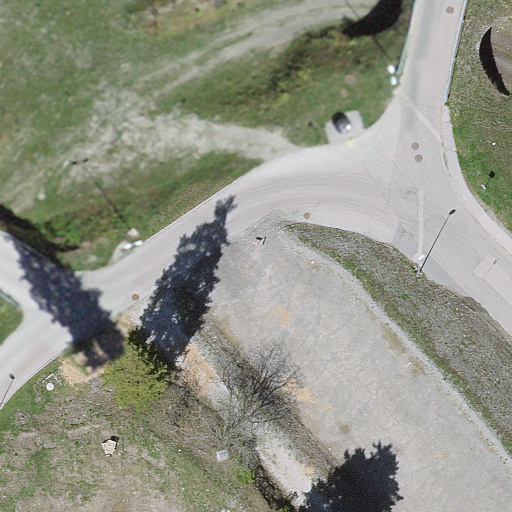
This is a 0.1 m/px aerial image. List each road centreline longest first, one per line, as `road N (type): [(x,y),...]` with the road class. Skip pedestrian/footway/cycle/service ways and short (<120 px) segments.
road 1 (residential): [(101,301),(227,217),(311,182),(415,177)]
road 2 (unclassified): [(449,0),(415,177)]
road 3 (unclassified): [(415,177),(511,273)]
road 4 (residential): [(0,387),(101,301)]
